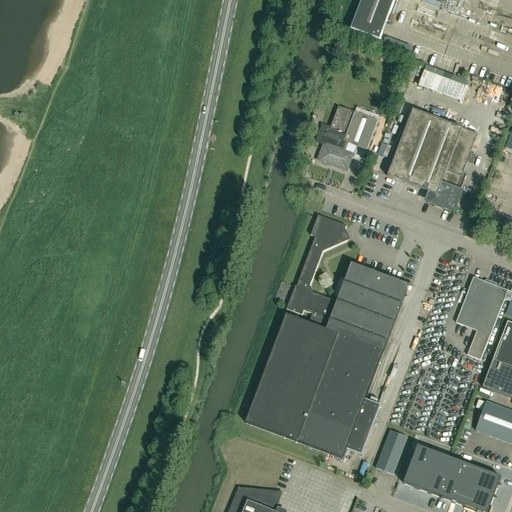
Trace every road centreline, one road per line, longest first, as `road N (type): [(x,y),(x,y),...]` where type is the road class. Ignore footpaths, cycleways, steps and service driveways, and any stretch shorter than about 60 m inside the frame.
road 1 (primary): [(91,511),(156,329),(231,0)]
road 2 (unclassified): [(511,262),(311,186)]
